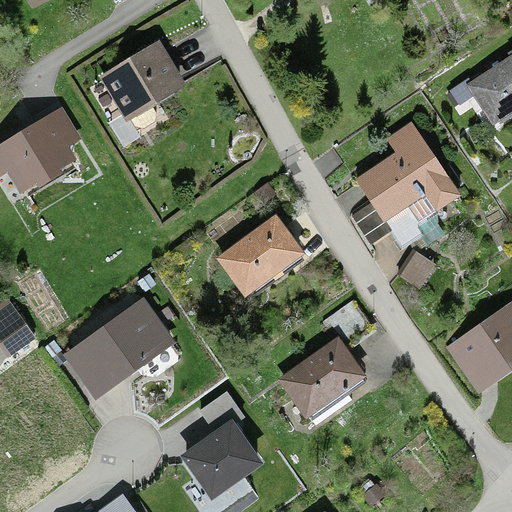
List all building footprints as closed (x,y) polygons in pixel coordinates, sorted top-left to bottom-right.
[(154,122),(156,114),(149,102),(179,83),(157,47),(106,78),(135,126),(143,128),(154,122)] [(493,120),(511,107),(511,60),(472,86),(493,120)] [(0,150),(23,188),(70,160),(47,121),(0,148),(0,150)] [(390,229),(397,240),(441,210),(439,208),(458,195),(411,125),(395,136),(405,150),(359,181),(372,202),(352,216),(370,243),(390,229)] [(275,220),(222,259),(246,292),(263,279),(267,284),(288,269),(284,264),(299,253),(275,220)] [(429,261),(413,251),(398,274),(419,288),(425,280),(419,276),(429,261)] [(373,327),(354,300),(328,319),(347,346),(373,327)] [(168,343),(140,304),(70,354),(98,393),(168,343)] [(511,308),(462,343),(473,360),(478,356),(493,377),(511,363),(511,308)] [(34,337),(17,313),(0,324),(0,345),(8,356),(34,337)] [(337,342),(283,380),(316,425),(352,400),(343,387),(361,375),(337,342)] [(243,417),(226,393),(201,411),(218,435),(186,457),(212,494),(257,462),(231,425),(243,417)]
